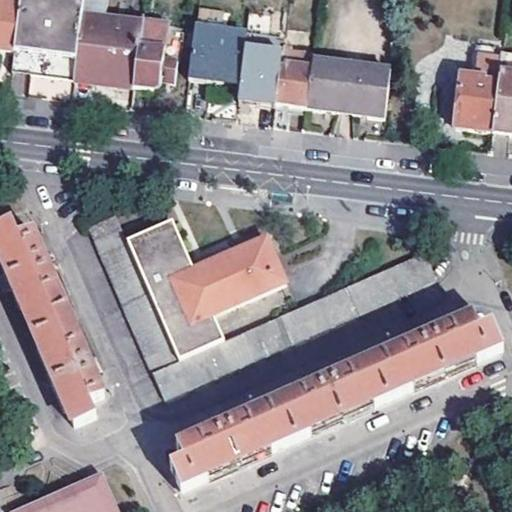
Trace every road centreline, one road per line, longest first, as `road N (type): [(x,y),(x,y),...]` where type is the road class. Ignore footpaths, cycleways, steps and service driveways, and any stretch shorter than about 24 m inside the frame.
road 1 (tertiary): [(0,138),(474,199)]
road 2 (residential): [(474,199),(470,248),(511,343)]
